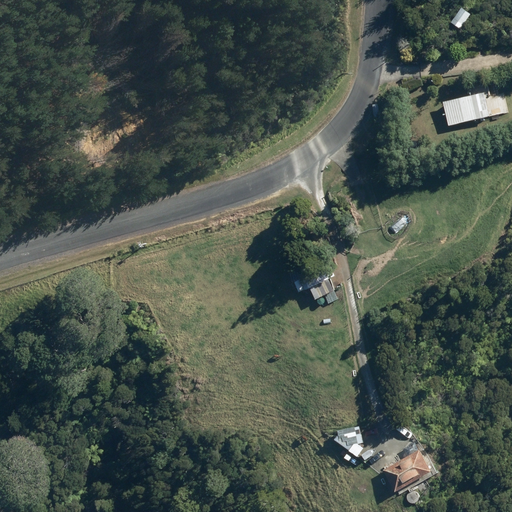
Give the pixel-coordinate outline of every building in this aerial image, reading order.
[(466,26),(475,15),(466,8),(457,19),(466,26)] [(443,101),(448,126),(510,113),(504,88),(443,101)] [(401,213),(390,225),(399,234),(410,223),(401,213)] [(324,253),(290,267),(301,293),(314,287),(320,301),(326,298),(329,306),(340,301),(332,283),(336,281),(324,253)] [(341,433),(337,440),(361,458),(367,449),(362,446),(358,428),(341,433)] [(408,430),(402,437),(412,446),(418,439),(408,430)] [(425,451),(387,470),(399,494),(437,474),(425,451)] [(420,491),(417,489),(416,489),(414,489),(413,489),(412,490),(411,490),(409,491),(409,492),(408,493),(407,495),(407,496),(407,497),(407,499),(407,500),(408,501),(409,502),(410,503),(411,504),(412,505),(413,505),(415,505),(416,505),(417,505),(419,504),(420,504),(421,503),(422,502),(422,500),(423,499),(423,498),(423,496),(423,495),(422,494),(422,493),(421,492),(420,491)]
